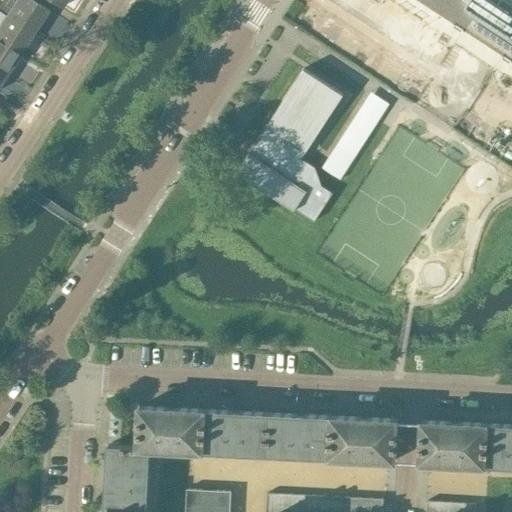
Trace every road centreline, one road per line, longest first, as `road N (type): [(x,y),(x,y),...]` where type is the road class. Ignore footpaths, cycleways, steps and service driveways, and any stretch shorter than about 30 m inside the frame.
road 1 (residential): [(40,351),(263,0)]
road 2 (residential): [(83,376),(410,392)]
road 3 (residential): [(0,176),(116,0)]
road 4 (residential): [(75,511),(83,376)]
road 5 (residential): [(404,511),(410,392)]
